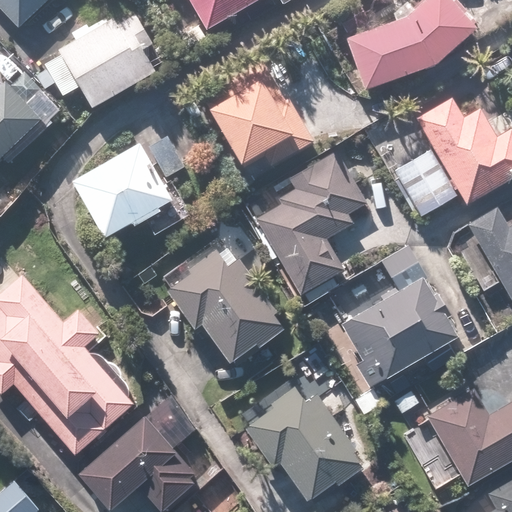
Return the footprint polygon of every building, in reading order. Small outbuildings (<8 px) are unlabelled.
[(2,0),(26,24),(51,0),(2,0)] [(199,0),(214,25),(259,0),(287,0),(289,2),(291,0),(199,0)] [(371,86),(431,66),(443,62),(484,26),(461,0),(430,0),(415,15),(354,35),(371,86)] [(134,2),(74,34),(77,41),(64,46),(67,52),(52,59),(68,93),(83,86),(94,109),(164,68),(152,48),(158,45),(134,2)] [(210,91),(251,161),(307,128),(284,88),(289,84),(272,55),(210,91)] [(0,161),(48,118),(11,77),(6,82),(0,74),(0,161)] [(470,118),(456,96),(420,118),(472,202),(511,177),(511,128),(499,136),(484,110),(470,118)] [(150,220),(159,232),(196,213),(173,177),(189,168),(170,132),(82,177),(112,235),(141,220),(144,224),(150,220)] [(431,145),(394,166),(420,211),(458,190),(431,145)] [(353,212),(372,201),(352,165),(342,148),(294,175),(300,186),(284,196),(288,203),(263,217),(305,290),(347,266),(330,238),(359,221),(353,212)] [(511,222),(502,206),(474,223),(511,286),(511,222)] [(205,325),(211,320),(241,358),(264,339),(267,343),(288,326),(285,323),(251,279),(257,274),(244,257),(238,263),(226,248),(182,283),(176,288),(205,325)] [(0,385),(8,395),(21,383),(81,451),(141,398),(93,344),(108,331),(84,304),(69,317),(16,257),(0,271),(0,385)] [(373,386),(425,356),(434,371),(459,357),(450,341),(467,331),(431,272),(424,259),(396,275),(400,283),(372,299),(375,305),(338,327),(373,386)] [(251,422),(283,463),(290,457),(319,494),(344,474),(348,478),(370,461),(359,447),(364,443),(308,375),(251,422)] [(411,375),(389,388),(404,414),(426,401),(411,375)] [(467,470),(474,482),(511,460),(511,403),(493,415),(477,388),(401,432),(435,489),(467,470)] [(207,467),(183,441),(198,427),(171,397),(156,411),(154,409),(89,468),(123,506),(147,484),(172,510),(207,478),(201,472),(207,467)] [(0,511),(39,511),(47,506),(21,477),(0,495),(0,511)] [(511,511),(511,479),(492,491),(501,507),(491,511),(511,511)]
